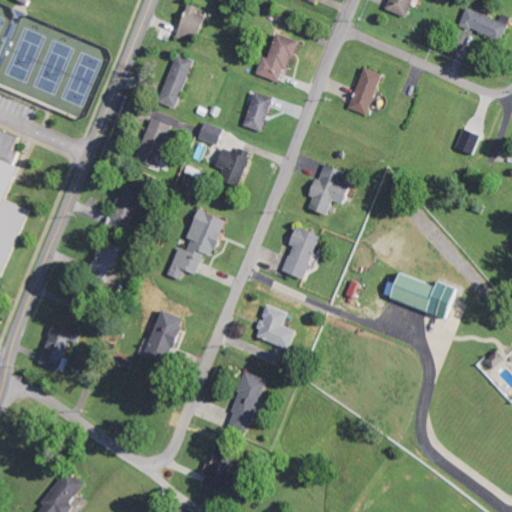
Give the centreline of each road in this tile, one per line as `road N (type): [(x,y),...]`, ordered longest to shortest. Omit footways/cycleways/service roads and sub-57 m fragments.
road 1 (residential): [(107,442),(150,462),(175,447),(356,0)]
road 2 (secondary): [(0,396),(32,288),(150,0)]
road 3 (residential): [(344,29),(511,100)]
